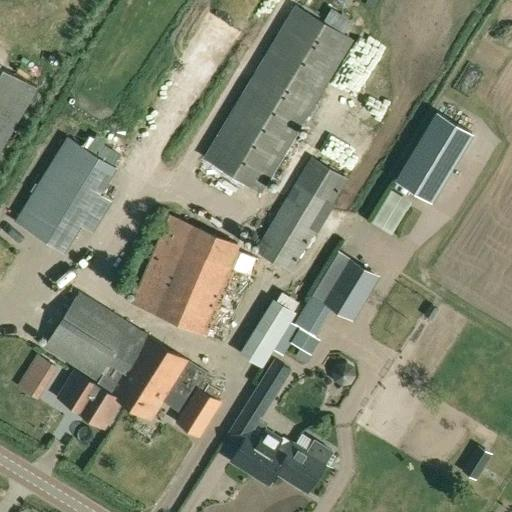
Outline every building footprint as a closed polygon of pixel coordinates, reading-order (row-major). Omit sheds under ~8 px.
[(351,41),(295,6),(203,156),(259,191),(351,41)] [(385,42),(380,54),(394,60),(399,48),(385,42)] [(387,67),(381,78),(404,90),(414,68),(406,64),(401,74),(387,67)] [(0,146),(35,86),(0,65),(0,146)] [(438,110),(397,179),(431,200),(473,131),(438,110)] [(335,134),(326,149),(357,168),(366,153),(335,134)] [(80,224),(93,232),(112,200),(99,192),(116,166),(68,137),(16,220),(64,250),(80,224)] [(310,156),(296,179),(255,249),(290,271),(347,179),(310,156)] [(390,193),(374,220),(391,231),(407,203),(390,193)] [(258,258),(226,245),(167,220),(160,236),(131,303),(224,342),(258,258)] [(340,250),(313,294),(333,306),(352,318),(380,274),(340,250)] [(109,385),(142,330),(78,291),(44,346),(93,375),(109,385)] [(313,294),(296,322),(316,334),(333,306),(313,294)] [(239,350),(261,364),(272,347),(281,352),(297,326),(295,325),(288,321),(293,313),(270,299),(239,350)] [(122,401),(150,419),(187,358),(142,330),(109,385),(106,391),(122,401)] [(47,375),(54,365),(37,354),(30,364),(47,375)] [(208,371),(187,358),(168,390),(188,402),(177,420),(199,434),(220,400),(214,396),(218,389),(209,384),(212,380),(205,376),(208,371)] [(292,442),(266,426),(269,421),(262,417),(292,369),(274,358),(226,434),(241,444),(231,459),(268,483),(275,472),(307,491),(331,451),(314,441),(309,448),(295,439),(287,452),(286,452),(292,442)] [(90,380),(75,371),(58,397),(74,407),(90,380)] [(109,385),(93,375),(90,380),(74,407),(71,412),(103,432),(122,401),(106,391),(109,385)] [(479,456),(468,450),(454,471),(465,478),(479,456)]
